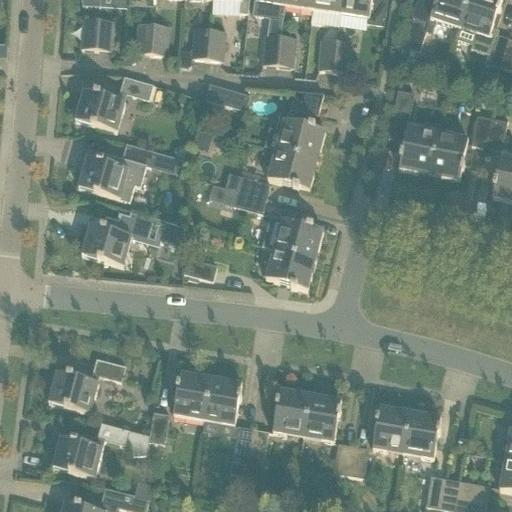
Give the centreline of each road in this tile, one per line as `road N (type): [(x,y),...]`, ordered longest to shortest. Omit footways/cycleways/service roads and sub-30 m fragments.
road 1 (residential): [(337,328),(2,289)]
road 2 (residential): [(2,289),(33,0)]
road 3 (residential): [(337,328),(365,216),(511,254)]
road 4 (residential): [(511,376),(337,328)]
